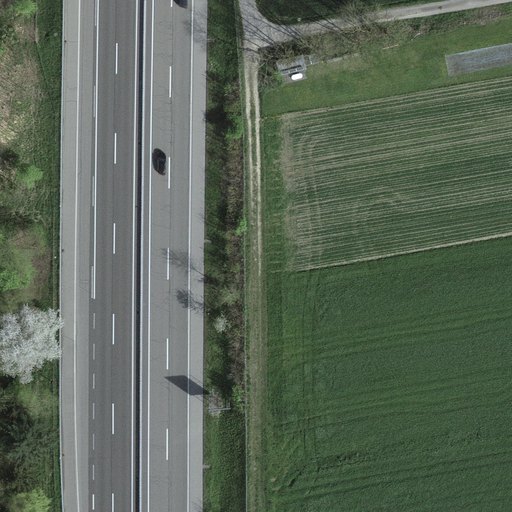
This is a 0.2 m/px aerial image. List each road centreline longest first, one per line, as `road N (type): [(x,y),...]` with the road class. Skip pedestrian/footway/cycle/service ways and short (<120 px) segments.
road 1 (motorway): [(117,0),(113,511)]
road 2 (motorway): [(167,511),(171,0)]
road 3 (track): [(246,0),(250,35),(472,0)]
